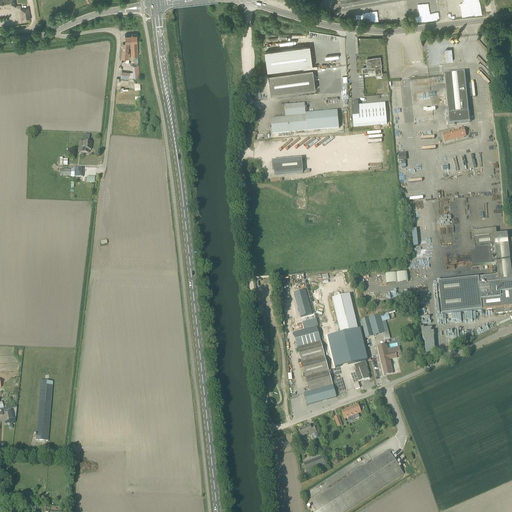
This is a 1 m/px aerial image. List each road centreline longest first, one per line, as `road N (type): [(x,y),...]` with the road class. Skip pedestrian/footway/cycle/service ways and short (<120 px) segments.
road 1 (primary): [(217,511),(155,5)]
road 2 (unclassified): [(264,432),(236,161),(247,1)]
road 3 (tertiary): [(511,17),(376,32),(247,1)]
road 4 (unclassified): [(264,432),(511,328)]
road 5 (unclassified): [(103,171),(118,36),(53,33)]
